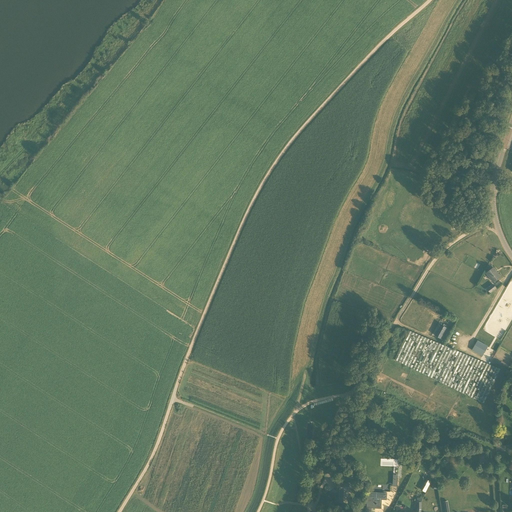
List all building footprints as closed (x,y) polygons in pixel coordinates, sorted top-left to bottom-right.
[(493,268),(486,273),(493,282),(500,277),(493,268)] [(493,284),(486,289),(485,290),(487,292),(488,291),(490,293),(496,288),(493,284)] [(447,328),(440,325),(435,335),(441,339),(447,328)] [(500,369),(408,331),(394,360),(484,404),(485,402),(500,369)] [(443,459),(439,463),(443,467),(447,463),(443,459)] [(426,480),(422,487),(427,489),(431,482),(426,480)] [(365,483),(363,482),(360,487),(364,490),(368,483),(366,482),(365,483)] [(344,503),(346,503),(347,503),(348,489),(349,489),(349,484),(337,484),(337,489),(340,489),(340,492),(339,498),(340,498),(340,502),(339,502),(344,503)] [(365,509),(364,511),(368,511),(370,511),(371,508),(380,508),(380,500),(386,500),(386,494),(377,493),(377,492),(376,492),(372,492),(368,492),(368,496),(367,496),(367,499),(367,500),(366,508),(366,509),(365,509)]
